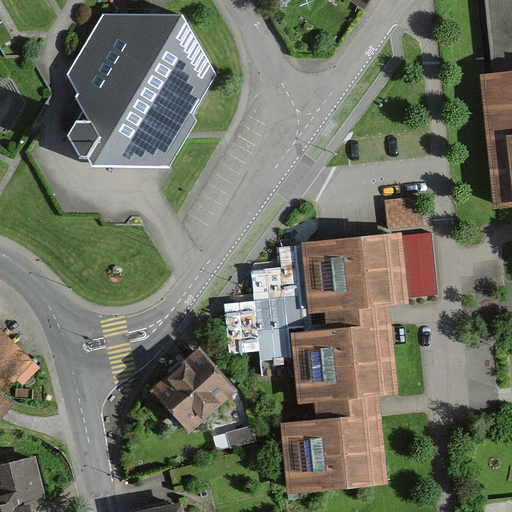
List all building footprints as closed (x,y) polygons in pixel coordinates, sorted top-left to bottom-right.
[(350,0),(364,9),(370,0),(350,0)] [(511,77),(511,0),(484,0),(492,79),(511,77)] [(103,18),(69,79),(86,113),(69,142),(97,171),(169,171),(196,126),(192,118),(215,80),(185,20),(134,19),(103,18)] [(511,77),(492,79),(504,211),(511,210),(511,77)] [(310,239),(315,297),(329,296),(332,325),(298,328),(301,355),(389,347),(384,296),(400,295),(394,230),(310,239)] [(295,331),(258,332),(260,379),(297,377),(295,331)] [(0,335),(0,421),(43,373),(0,335)] [(324,415),(290,419),(297,484),(383,476),(374,382),(392,380),(389,347),(301,355),(304,388),(321,386),(324,415)] [(228,394),(193,356),(153,392),(189,430),(228,394)] [(0,511),(44,511),(31,462),(0,470),(0,511)] [(180,511),(178,503),(142,511),(180,511)]
